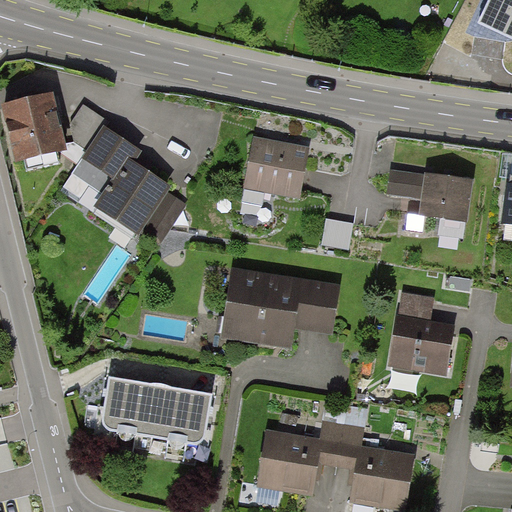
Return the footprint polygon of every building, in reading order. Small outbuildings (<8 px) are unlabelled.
[(511,0),(490,0),(483,15),(511,28),(511,0)] [(476,58),(491,31),(471,21),(457,48),(476,58)] [(0,106),(11,159),(61,149),(51,96),(0,106)] [(93,214),(133,239),(164,191),(124,165),(132,151),(99,131),(79,163),(112,183),(93,214)] [(297,199),(306,156),(253,145),(245,188),(297,199)] [(415,215),(462,223),(469,186),(390,172),(386,193),(418,199),(415,215)] [(499,222),(511,223),(511,190),(504,190),(499,222)] [(353,251),(357,225),(329,221),(325,247),(353,251)] [(327,336),(334,289),(231,274),(221,339),(283,348),(286,330),(327,336)] [(388,363),(442,373),(450,329),(425,325),(429,302),(400,297),(388,363)] [(196,447),(204,398),(103,382),(95,431),(196,447)] [(310,466),(333,470),(337,448),(265,436),(256,484),(305,493),(310,466)] [(348,500),(405,509),(414,462),(337,448),(333,470),(352,474),(348,500)]
